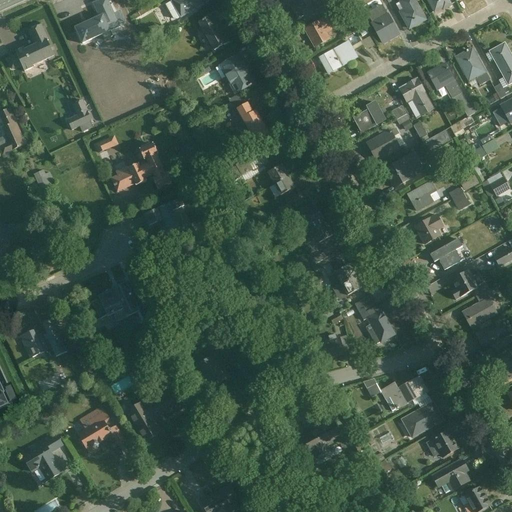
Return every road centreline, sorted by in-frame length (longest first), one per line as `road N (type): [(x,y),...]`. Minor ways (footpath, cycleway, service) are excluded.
road 1 (residential): [(443,349),(325,381),(95,511)]
road 2 (residential): [(311,112),(443,349)]
road 3 (residential): [(311,112),(511,2)]
road 4 (residential): [(443,349),(511,473)]
road 5 (residential): [(0,308),(118,251)]
road 6 (residential): [(248,0),(311,112)]
